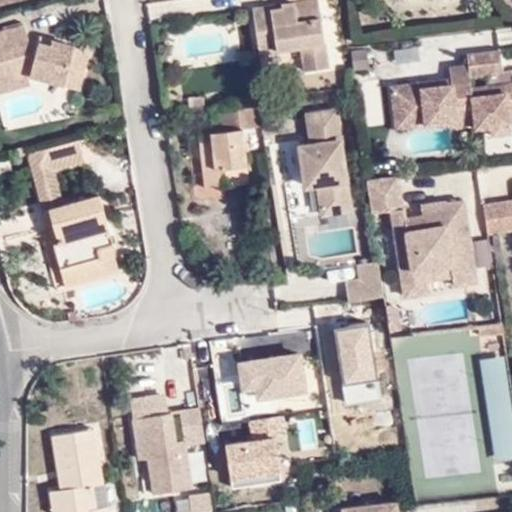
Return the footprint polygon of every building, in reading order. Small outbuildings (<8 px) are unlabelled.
[(326,1),(289,5),(289,7),(289,12),(259,16),(264,56),(307,50),(309,75),(335,72),(326,1)] [(26,35),(0,41),(0,102),(36,92),(83,102),(91,65),(78,63),(79,57),(55,52),(54,56),(38,52),(30,54),(26,35)] [(392,70),(419,71),(419,50),(392,49),(392,70)] [(352,51),(351,71),(364,71),(365,51),(352,51)] [(500,51),(467,55),(469,66),(470,77),(503,72),(500,51)] [(470,77),(469,66),(450,69),(451,80),(452,86),(435,89),(434,83),(392,88),(396,115),(424,111),(427,126),(456,122),(457,128),(477,125),(472,89),(470,77)] [(435,89),(452,86),(451,80),(434,83),(435,89)] [(477,125),(478,128),(492,126),(511,123),(510,112),(511,111),(511,83),(472,89),(477,125)] [(398,130),(427,126),(424,111),(396,115),(398,130)] [(247,143),(270,139),(266,112),(221,119),(224,146),(200,149),(205,200),(253,194),(247,143)] [(330,215),(357,212),(345,112),(316,117),(320,145),(307,146),(313,189),(326,188),(330,215)] [(511,123),(492,126),(493,136),(511,133),(511,123)] [(85,175),(80,155),(29,167),(33,186),(52,182),(85,175)] [(404,179),(373,183),(377,216),(399,213),(408,284),(429,282),(428,273),(455,269),(456,277),(480,274),(470,205),(451,207),(452,214),(429,216),(430,220),(412,223),(410,211),(408,211),(404,179)] [(33,186),(37,201),(55,197),(52,182),(33,186)] [(37,201),(43,225),(62,220),(55,197),(37,201)] [(511,205),(492,207),(495,237),(511,234),(511,205)] [(429,216),(452,214),(451,207),(428,208),(429,216)] [(43,225),(60,289),(102,279),(98,262),(112,258),(99,210),(62,220),(43,225)] [(120,288),(112,258),(98,262),(102,279),(60,289),(63,303),(120,288)] [(354,304),(389,299),(384,263),(364,265),(366,283),(351,284),(354,304)] [(456,279),(456,277),(455,269),(428,273),(429,282),(456,279)] [(480,274),(456,277),(456,279),(457,288),(460,288),(471,288),(481,286),(480,274)] [(431,295),(429,282),(408,284),(409,298),(431,295)] [(406,337),(402,307),(390,308),(398,342),(406,337)] [(511,424),(508,402),(489,405),(497,454),(511,451),(511,424)] [(185,446),(206,443),(201,412),(181,415),(184,444),(185,446)] [(187,459),(177,459),(175,445),(171,416),(134,422),(139,465),(148,464),(153,498),(192,493),(187,459)] [(106,511),(103,493),(111,491),(104,439),(62,445),(69,496),(70,511),(106,511)] [(175,445),(177,459),(187,459),(185,446),(184,444),(175,445)] [(60,511),(70,511),(69,496),(58,497),(60,511)]
